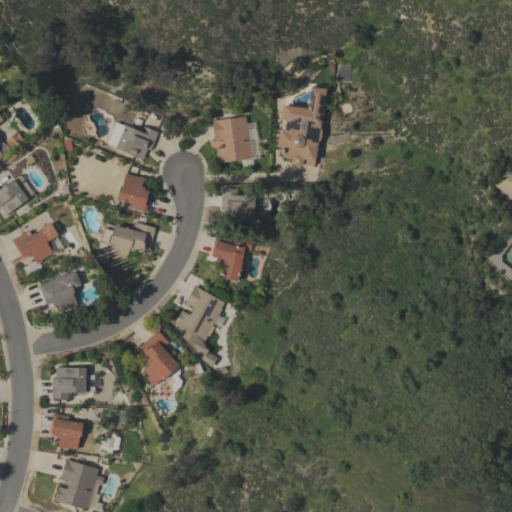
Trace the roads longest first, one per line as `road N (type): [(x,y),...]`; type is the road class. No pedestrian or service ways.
road 1 (residential): [(16,348),(112,327),(167,279),(186,225),(181,174)]
road 2 (residential): [(3,511),(22,427),(16,348),(0,296)]
